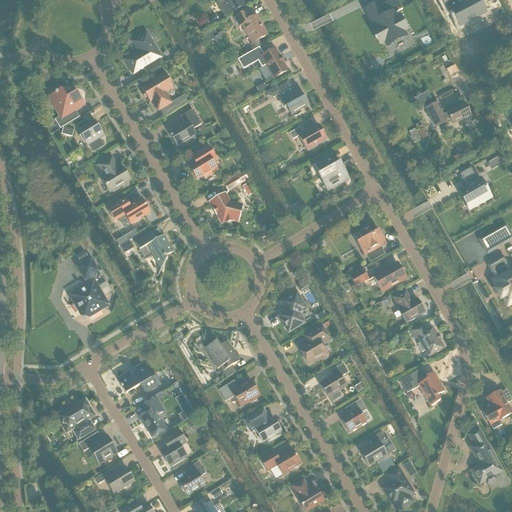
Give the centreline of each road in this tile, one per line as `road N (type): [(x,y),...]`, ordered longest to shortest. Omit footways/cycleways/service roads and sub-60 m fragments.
road 1 (residential): [(430,511),(462,394),(462,346),(378,191)]
road 2 (residential): [(363,511),(245,311)]
road 3 (residential): [(206,252),(89,58)]
road 4 (residential): [(378,191),(269,0)]
road 5 (residential): [(173,511),(85,365)]
road 6 (residential): [(255,264),(378,191)]
road 7 (residential): [(85,365),(195,301)]
